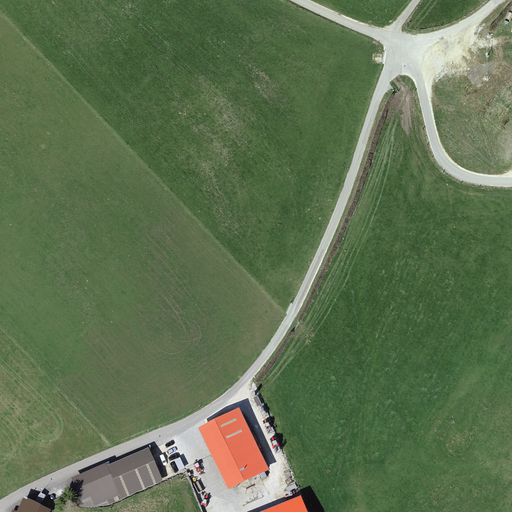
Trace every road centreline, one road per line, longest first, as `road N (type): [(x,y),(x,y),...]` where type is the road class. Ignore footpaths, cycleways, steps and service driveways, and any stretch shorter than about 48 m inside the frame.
road 1 (track): [(0,505),(46,475),(189,420),(245,379),(298,301),(384,80),(405,52)]
road 2 (unclassified): [(511,181),(466,176),(445,162),(415,68),(396,43),(298,0)]
